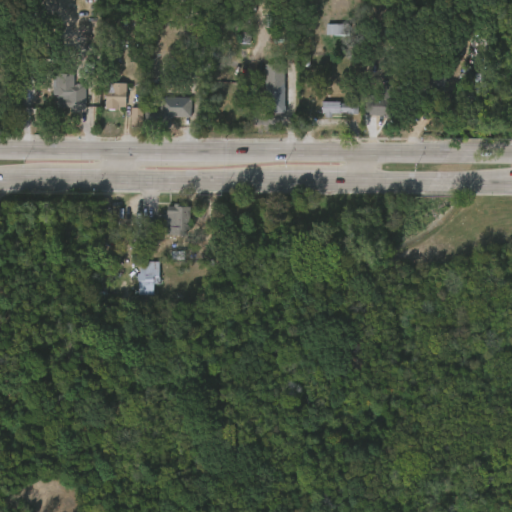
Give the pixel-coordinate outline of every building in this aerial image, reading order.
[(332,37),(315,37),(314,48),(332,48),(332,37)] [(447,61),(444,93),(411,90),(412,68),(432,70),(433,59),(447,61)] [(72,80),(72,86),(76,86),(76,83),(82,83),(82,86),(84,86),(85,124),(79,123),(79,113),(71,113),(71,107),(56,107),(57,95),(52,95),(52,88),(57,88),(57,86),(63,86),(63,79),(72,80)] [(282,82),(282,114),(261,113),(262,82),(282,82)] [(114,110),(102,110),(103,83),(123,84),(123,107),(114,107),(114,110)] [(367,116),(363,116),(363,96),(374,96),(374,89),(381,89),(381,86),(391,86),(390,116),(367,116)] [(47,91),(45,122),(74,123),(75,97),(62,97),(62,91),(47,91)] [(114,122),(115,97),(95,96),(94,121),(114,122)] [(356,98),(355,115),(337,113),(337,114),(329,114),(328,118),(322,118),(322,114),(319,114),(319,102),(343,104),(344,97),(356,98)] [(168,128),(142,128),(141,111),(158,111),(158,102),(172,102),(172,98),(189,98),(189,116),(168,116),(168,128)] [(355,128),(380,129),(381,109),(355,109),(355,128)] [(346,127),(346,115),(311,115),(311,128),(346,127)] [(130,138),(131,121),(119,121),(119,138),(130,138)] [(175,205),(187,206),(186,228),(183,228),(183,235),(162,234),(163,227),(157,226),(157,213),(163,213),(164,205),(170,205),(171,203),(176,203),(175,205)] [(178,219),(156,218),(155,227),(149,227),(149,247),(177,248),(178,219)] [(155,283),(155,296),(142,295),(142,284),(140,284),(141,261),(161,261),(161,283),(155,283)] [(141,308),(142,297),(147,297),(148,275),(127,274),(127,308),(141,308)]
